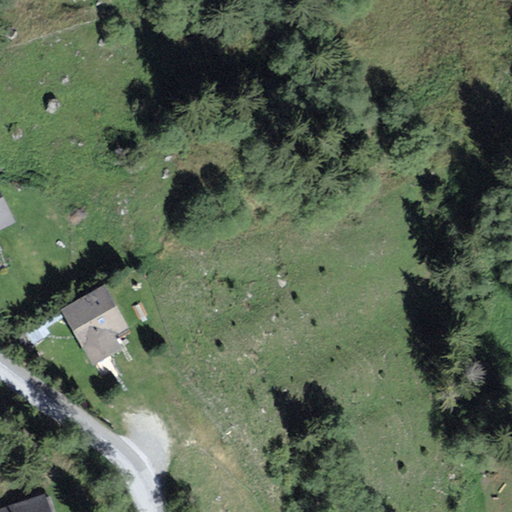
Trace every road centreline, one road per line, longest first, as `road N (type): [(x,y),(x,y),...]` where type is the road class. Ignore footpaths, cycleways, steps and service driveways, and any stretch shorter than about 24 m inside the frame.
road 1 (track): [(146,490),(163,461),(154,383),(162,375),(218,416),(280,511)]
road 2 (unclassified): [(158,511),(136,473),(0,363)]
